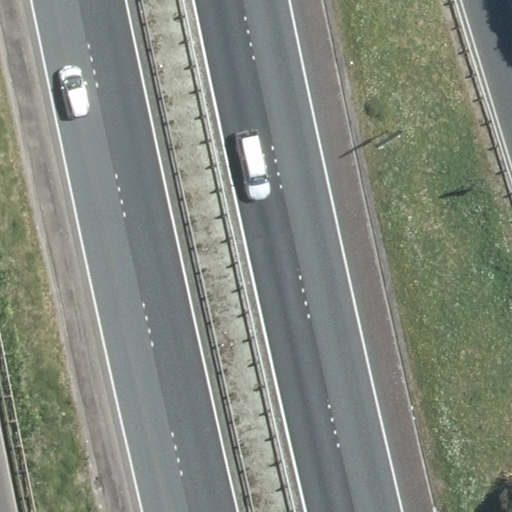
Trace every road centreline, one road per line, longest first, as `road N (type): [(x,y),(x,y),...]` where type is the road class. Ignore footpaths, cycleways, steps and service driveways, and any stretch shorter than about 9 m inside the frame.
road 1 (motorway): [(230,0),(343,511)]
road 2 (motorway): [(179,511),(71,0)]
